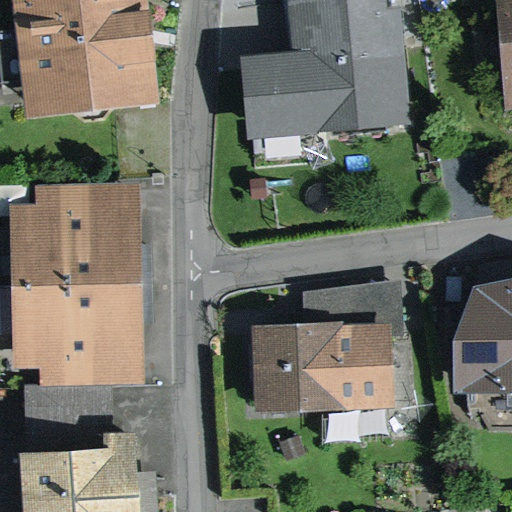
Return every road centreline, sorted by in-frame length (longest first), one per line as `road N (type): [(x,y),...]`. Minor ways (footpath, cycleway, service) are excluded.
road 1 (residential): [(190,271),(511,230)]
road 2 (residential): [(190,271),(188,106),(200,0)]
road 3 (residential): [(201,511),(190,271)]
